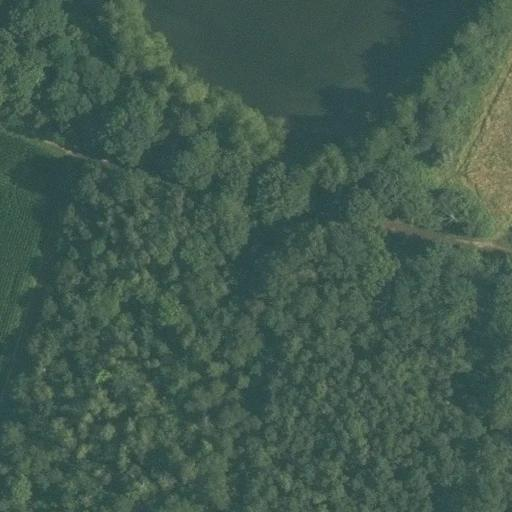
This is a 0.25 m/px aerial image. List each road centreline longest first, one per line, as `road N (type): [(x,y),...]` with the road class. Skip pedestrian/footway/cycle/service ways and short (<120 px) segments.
road 1 (track): [(511,258),(274,212),(0,121)]
road 2 (track): [(0,406),(73,146)]
